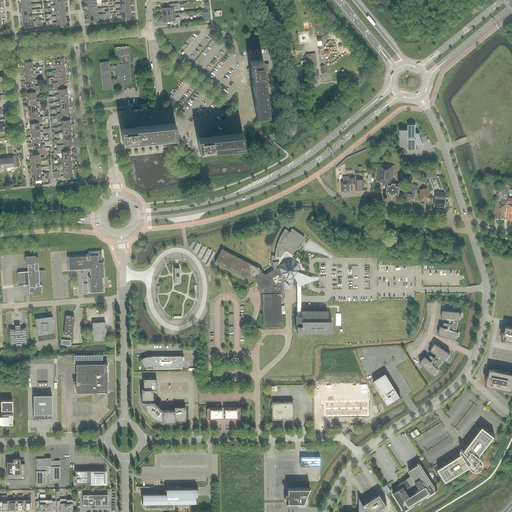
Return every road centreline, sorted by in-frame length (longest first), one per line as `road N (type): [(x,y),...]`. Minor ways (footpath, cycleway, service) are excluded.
road 1 (secondary): [(135,222),(219,207),(271,187),(378,112)]
road 2 (secondary): [(370,105),(267,181),(201,204),(135,209)]
road 3 (unclassified): [(140,439),(341,437),(360,454)]
road 4 (unclassified): [(487,287),(465,374),(360,454)]
road 5 (unclassified): [(236,111),(233,41),(212,26),(149,32)]
road 6 (unclassified): [(96,177),(75,40)]
road 7 (unclassified): [(124,424),(123,298)]
road 8 (unclassified): [(425,106),(466,219)]
